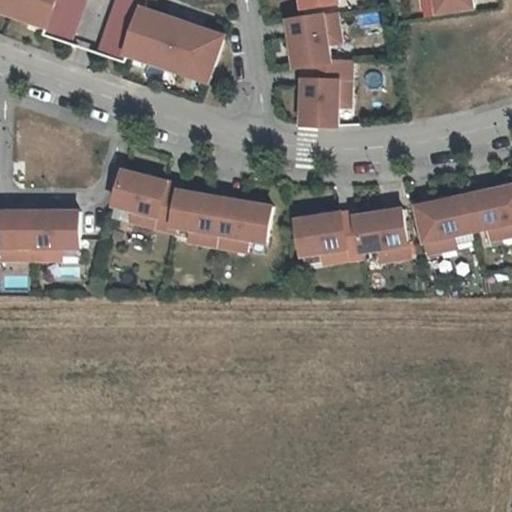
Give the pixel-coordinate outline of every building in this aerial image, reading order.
[(0,0),(0,8),(1,5),(13,9),(12,12),(26,17),(26,18),(49,25),(46,35),(72,44),(86,0),(0,0)] [(148,0),(118,0),(101,54),(127,62),(131,53),(153,60),(153,59),(167,64),(169,61),(181,65),(179,69),(211,80),(226,36),(202,29),(200,35),(164,23),(166,17),(145,10),(148,0)] [(303,0),(305,8),(341,3),(340,0),(303,0)] [(477,0),(439,0),(442,12),(478,7),(477,0)] [(339,14),(291,21),(298,67),(304,66),(333,62),(331,45),(344,43),(339,14)] [(333,62),(304,66),(306,81),(305,125),(341,125),(341,107),(353,107),(354,62),(333,62)] [(182,187),(126,172),(116,206),(135,211),(132,223),(174,233),(175,228),(181,192),(182,187)] [(482,200),(487,223),(491,242),(511,237),(511,187),(480,195),(482,200)] [(181,192),(175,228),(192,230),(190,243),(219,248),(227,200),(181,192)] [(466,198),(419,209),(430,256),(459,250),(457,237),(474,233),(472,227),(467,204),(466,198)] [(227,200),(219,248),(247,253),(249,240),(267,243),(273,208),(227,200)] [(467,204),(472,227),(487,223),(482,200),(467,204)] [(0,211),(0,247),(4,248),(4,261),(33,260),(33,211),(10,212),(0,211)] [(33,211),(33,260),(62,260),(62,248),(80,248),(80,212),(64,212),(33,211)] [(359,217),(364,254),(381,252),(382,264),(411,260),(404,211),(359,217)] [(358,213),(299,221),(304,256),(323,253),(325,265),(365,259),(364,254),(359,217),(358,213)]
